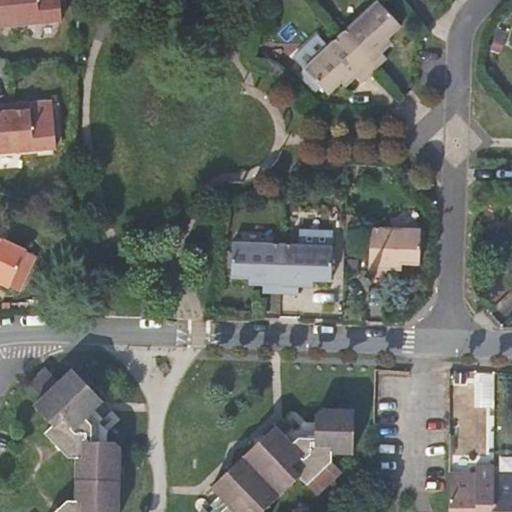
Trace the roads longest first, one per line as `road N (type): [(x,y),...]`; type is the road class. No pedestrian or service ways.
road 1 (residential): [(447,341),(0,331)]
road 2 (residential): [(447,341),(453,175)]
